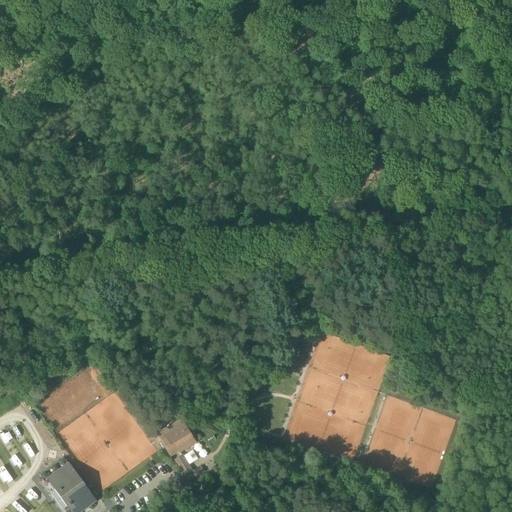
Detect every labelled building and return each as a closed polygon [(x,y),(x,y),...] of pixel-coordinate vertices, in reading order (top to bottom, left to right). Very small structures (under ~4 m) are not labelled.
[(161,440),(170,456),(178,451),(179,453),(195,444),(181,421),(165,430),(169,436),(161,440)] [(158,434),(161,440),(169,436),(165,430),(158,434)] [(175,459),(183,472),(189,468),(181,455),(175,459)] [(49,477),(55,485),(73,472),(68,464),(49,477)] [(201,467),(192,472),(195,478),(204,473),(201,467)] [(55,485),(72,509),(90,496),(73,472),(55,485)] [(90,496),(72,509),(74,511),(79,511),(94,501),(90,496)]
